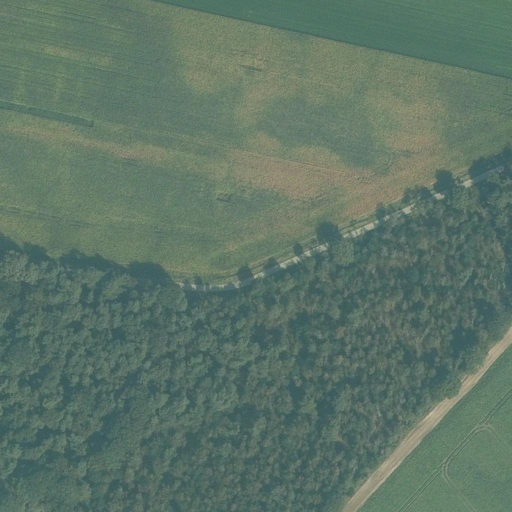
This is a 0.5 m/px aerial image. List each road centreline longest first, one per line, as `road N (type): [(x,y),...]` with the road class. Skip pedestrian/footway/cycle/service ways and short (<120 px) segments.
road 1 (unclassified): [(511,164),(228,287),(0,264)]
road 2 (track): [(201,289),(91,471),(53,511)]
road 3 (track): [(508,335),(345,511)]
